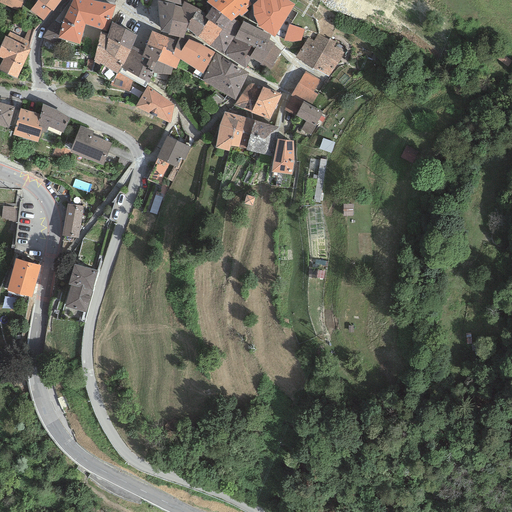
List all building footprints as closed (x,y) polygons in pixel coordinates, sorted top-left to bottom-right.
[(0,0),(0,2),(19,11),(24,0),(0,0)] [(37,0),(30,10),(43,20),(51,10),(53,12),(61,0),(37,0)] [(115,5),(89,0),(72,0),(62,22),(61,24),(57,38),(80,45),(85,25),(107,32),(115,5)] [(233,20),(239,14),(228,0),(208,0),(206,2),(212,6),(231,21),(233,20)] [(228,0),(239,14),(241,16),(248,11),(246,8),(251,4),(248,0),(228,0)] [(258,26),(274,37),(295,4),(288,0),(257,0),(252,5),(253,15),(258,26)] [(160,31),(168,33),(169,33),(174,6),(174,4),(157,1),(160,31)] [(181,7),(174,6),(169,33),(168,33),(167,35),(183,38),(187,28),(197,37),(197,36),(208,20),(204,18),(199,15),(201,10),(183,1),(181,7)] [(212,6),(204,18),(208,20),(221,30),(234,37),(241,24),(233,20),(231,21),(212,6)] [(54,20),(42,37),(56,43),(57,38),(61,24),(54,20)] [(221,30),(208,20),(197,36),(209,46),(223,54),(234,38),(234,37),(221,30)] [(234,38),(223,54),(245,68),(250,58),(249,58),(255,48),(263,51),(268,40),(270,35),(243,21),(241,24),(234,37),(234,38)] [(111,22),(108,34),(106,38),(130,51),(132,46),(137,36),(111,22)] [(304,29),(288,24),(283,41),(292,42),(300,41),(304,29)] [(33,31),(28,29),(23,39),(29,42),(33,31)] [(146,45),(143,52),(157,61),(161,51),(166,37),(151,31),(146,45)] [(23,39),(9,32),(6,37),(5,36),(0,45),(0,57),(2,59),(0,63),(0,70),(16,79),(31,49),(27,47),(29,42),(23,39)] [(100,32),(97,46),(105,50),(122,65),(123,66),(130,51),(106,38),(108,34),(100,32)] [(313,41),(307,37),(295,58),(312,68),(313,67),(329,77),(344,53),(333,47),(336,42),(330,38),(329,40),(318,33),(313,41)] [(177,41),(166,37),(161,51),(157,61),(172,68),(176,69),(180,59),(172,55),(177,41)] [(184,40),(178,39),(177,41),(172,55),(180,59),(204,75),(215,52),(201,44),(185,38),(184,40)] [(275,44),(268,40),(263,51),(255,48),(249,58),(250,58),(270,70),(281,52),(274,45),(275,44)] [(118,72),(122,65),(105,50),(97,46),(93,60),(94,60),(93,62),(99,65),(99,63),(116,73),(117,74),(118,72)] [(152,73),(157,61),(143,52),(132,46),(130,51),(123,66),(122,65),(118,72),(132,80),(145,88),(147,82),(149,83),(152,73)] [(511,60),(499,51),(494,57),(509,68),(511,65),(511,60)] [(204,75),(201,80),(235,101),(248,73),(215,52),(204,75)] [(170,75),(172,68),(157,61),(152,73),(170,75)] [(320,80),(305,71),(291,95),(303,101),(311,106),(318,95),(313,92),(320,80)] [(129,92),(132,80),(118,72),(117,74),(116,73),(112,82),(111,82),(110,85),(129,92)] [(233,105),(251,112),(262,87),(254,83),(251,83),(248,86),(241,95),(233,105)] [(174,104),(147,86),(135,107),(170,124),(174,104)] [(281,94),(262,87),(251,112),(250,113),(269,120),(281,94)] [(303,101),(291,95),(283,110),(295,116),(303,101)] [(303,101),(295,116),(306,121),(300,130),(310,135),(322,112),(311,106),(303,101)] [(0,125),(9,128),(14,107),(0,103),(0,125)] [(57,110),(42,103),(39,114),(38,121),(40,121),(38,127),(42,127),(41,131),(46,133),(48,127),(63,132),(70,118),(57,110)] [(39,114),(20,108),(13,135),(37,143),(41,131),(42,127),(38,127),(40,121),(38,121),(39,114)] [(229,151),(230,145),(238,116),(224,112),(214,148),(229,151)] [(254,121),(238,116),(230,145),(246,149),(254,121)] [(278,127),(254,121),(246,149),(246,150),(271,156),(278,127)] [(94,131),(80,126),(70,150),(69,152),(71,153),(103,165),(111,143),(92,135),(94,131)] [(190,147),(166,136),(156,158),(173,166),(175,167),(176,167),(181,159),(184,160),(190,147)] [(335,142),(322,138),(319,149),(331,153),(335,142)] [(293,141),(277,139),(273,155),(271,172),(292,175),(294,159),(293,141)] [(70,150),(54,146),(52,154),(69,159),(71,153),(69,152),(70,150)] [(406,147),(400,158),(412,165),(418,153),(406,147)] [(313,202),(319,203),(326,160),(320,159),(317,175),(313,174),(312,180),(316,180),(316,184),(311,184),(310,191),(314,192),(313,202)] [(175,167),(173,166),(166,179),(172,182),(178,170),(175,168),(175,167)] [(248,172),(243,183),(252,187),(256,175),(248,172)] [(254,201),(246,198),(243,207),(252,209),(254,201)] [(83,206),(66,204),(62,236),(78,238),(83,206)] [(352,205),(343,205),(343,217),(353,217),(352,205)] [(13,207),(2,206),(1,218),(5,219),(8,220),(8,221),(12,221),(12,222),(17,223),(18,209),(13,209),(13,207)] [(6,291),(31,297),(40,266),(15,259),(6,291)] [(97,271),(73,264),(68,284),(71,285),(71,286),(65,307),(85,313),(97,271)] [(325,270),(316,269),(315,277),(324,278),(325,270)] [(170,453),(168,461),(181,463),(183,456),(170,453)]
